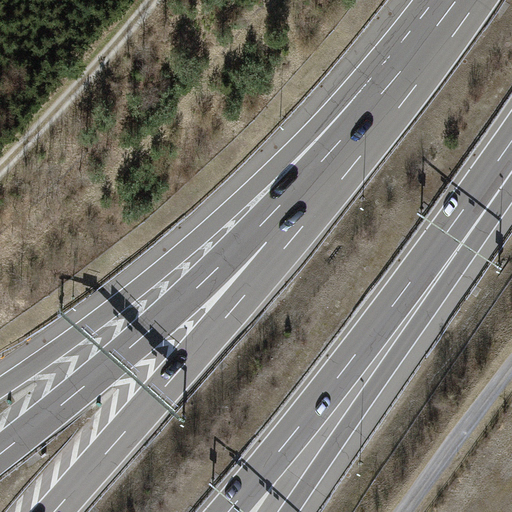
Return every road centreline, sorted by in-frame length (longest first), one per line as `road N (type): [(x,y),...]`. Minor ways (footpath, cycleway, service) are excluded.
road 1 (motorway): [(440,23),(247,200),(0,384)]
road 2 (motorway): [(352,149),(54,511)]
road 3 (motorway): [(352,149),(187,302),(0,452)]
road 4 (motorway): [(231,511),(511,154)]
road 5 (motorway): [(287,511),(511,161)]
road 6 (track): [(154,0),(0,166)]
road 7 (track): [(405,511),(511,367)]
road 8 (motorway): [(440,23),(352,149)]
